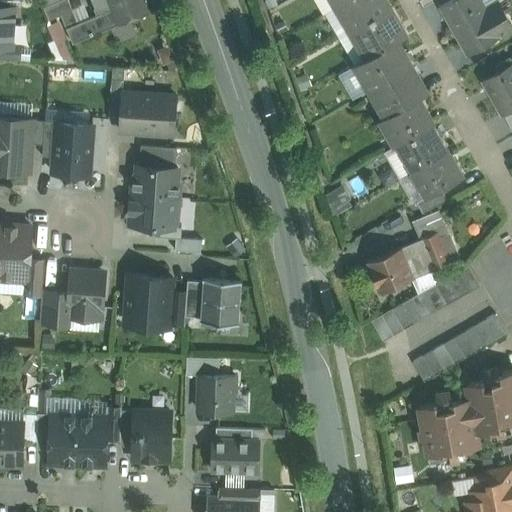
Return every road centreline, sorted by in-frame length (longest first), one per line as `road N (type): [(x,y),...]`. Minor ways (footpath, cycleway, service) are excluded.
road 1 (tertiary): [(199,0),(283,214),(345,511)]
road 2 (residential): [(0,494),(88,497),(144,511)]
